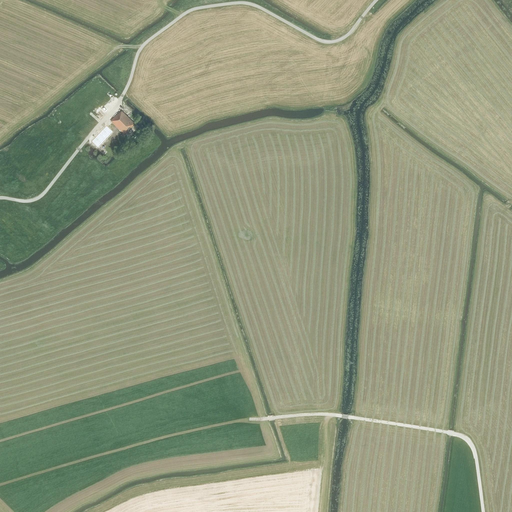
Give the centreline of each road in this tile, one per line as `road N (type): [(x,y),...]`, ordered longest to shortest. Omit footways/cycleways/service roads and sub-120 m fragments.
road 1 (unclassified): [(0,197),(30,201),(44,192),(119,101),(141,47),(181,15),(246,3),(332,42),(376,0)]
road 2 (track): [(341,416),(465,438),(475,453),(482,511)]
